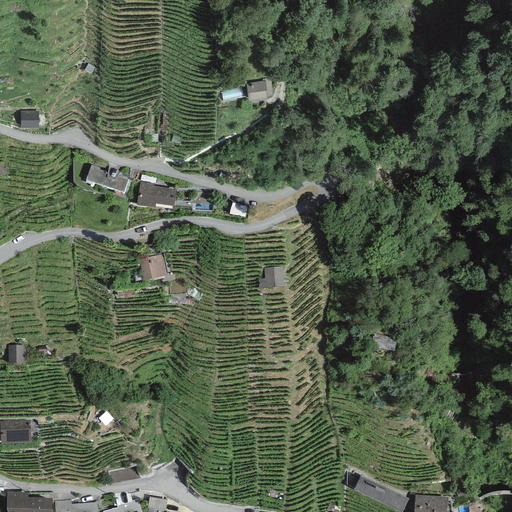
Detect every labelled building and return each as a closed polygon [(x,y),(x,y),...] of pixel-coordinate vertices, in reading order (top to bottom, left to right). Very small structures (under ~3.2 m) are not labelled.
[(265,81),(246,83),(249,100),(267,98),(265,81)] [(223,101),(244,100),(243,89),(223,90),(223,101)] [(22,115),(21,126),(38,127),(38,116),(22,115)] [(181,138),(173,135),(171,141),(179,144),(181,138)] [(99,168),(91,166),(86,182),(124,195),(129,181),(99,171),(99,168)] [(155,185),(140,183),(136,208),(155,211),(155,207),(174,209),(176,191),(154,188),(155,185)] [(162,254),(138,260),(144,283),(168,277),(162,254)] [(282,267),(264,269),(265,279),(258,279),(259,290),(283,288),(282,267)] [(398,339),(374,334),(371,348),(394,353),(398,339)] [(30,347),(11,348),(12,368),(31,367),(30,347)] [(101,426),(113,425),(111,413),(100,415),(101,426)] [(0,438),(1,439),(1,446),(31,445),(30,421),(0,422),(0,438)] [(403,511),(409,501),(360,477),(353,492),(393,511),(403,511)] [(28,494),(7,493),(6,511),(51,511),(52,501),(28,499),(28,494)] [(446,511),(448,499),(415,497),(414,511),(446,511)] [(161,511),(166,511),(168,500),(151,498),(149,510),(161,511)] [(71,500),(54,502),(55,511),(97,511),(97,503),(71,505),(71,500)] [(118,509),(105,511),(140,511),(138,500),(132,502),(132,504),(117,507),(118,509)]
